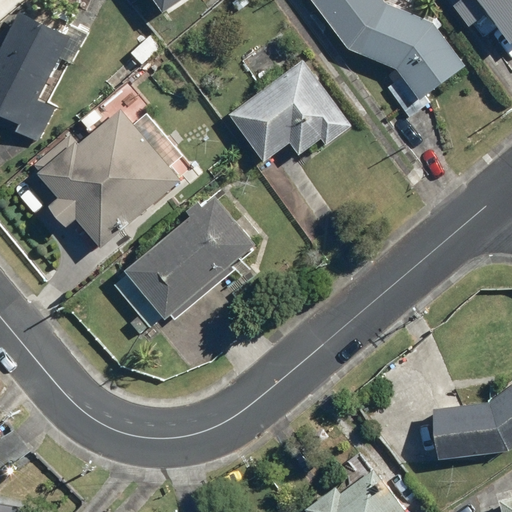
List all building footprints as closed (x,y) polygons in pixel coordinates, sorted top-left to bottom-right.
[(149,0),(156,11),(174,0),(149,0)] [(422,101),(468,65),(436,27),(387,8),(381,0),(315,0),(353,50),(397,70),(422,101)] [(511,0),(453,0),(483,40),(503,26),(511,38),(511,0)] [(72,35),(20,11),(0,54),(0,125),(35,142),(52,105),(41,101),(72,35)] [(354,127),(304,60),(230,116),(267,165),(290,148),(299,160),(326,140),(330,145),(354,127)] [(187,154),(136,92),(103,119),(94,109),(83,121),(93,131),(78,146),(64,132),(30,166),(60,196),(48,209),(72,233),(84,222),(110,248),(181,179),(171,169),(187,154)] [(305,172),(276,192),(319,253),(347,233),(305,172)] [(245,282),(261,268),(248,254),(257,246),(215,198),(205,207),(199,199),(183,213),(189,220),(116,285),(151,326),(164,315),(170,322),(232,268),(245,282)] [(511,386),(492,402),(436,409),(442,459),(511,451),(511,450),(511,386)] [(407,511),(372,465),(311,510),(312,511),(407,511)] [(0,498),(0,511),(19,511),(21,502),(0,498)] [(511,511),(511,500),(503,503),(504,511),(511,511)]
